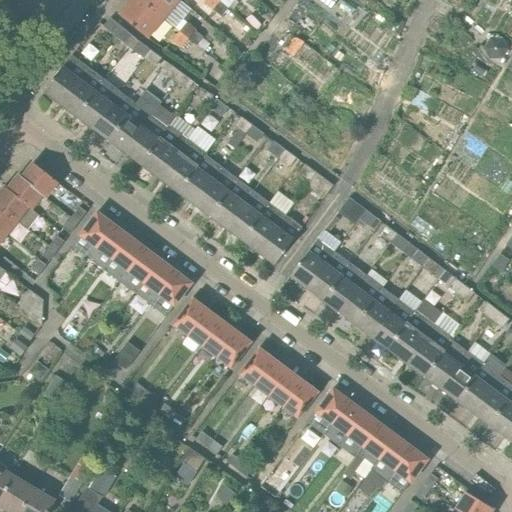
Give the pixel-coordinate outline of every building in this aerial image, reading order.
[(164,20),(139,0),(131,0),(119,15),(148,39),(164,20)] [(139,0),(164,20),(170,12),(180,0),(178,0),(139,0)] [(178,0),(180,0),(179,0),(203,0),(204,1),(203,3),(211,10),(212,9),(221,17),(228,8),(220,1),(217,0),(178,0)] [(320,0),(320,2),(331,9),(337,0),(320,0)] [(114,36),(121,27),(110,18),(103,27),(114,36)] [(195,31),(186,23),(178,32),(188,40),(195,31)] [(132,36),(121,27),(114,36),(125,44),(132,36)] [(195,31),(188,40),(196,46),(203,38),(195,31)] [(188,40),(178,32),(171,41),(181,48),(188,40)] [(501,59),(507,49),(501,38),(489,38),(483,49),(489,59),(501,59)] [(144,59),(150,50),(139,42),(132,51),(144,59)] [(150,50),(144,59),(155,67),(161,59),(150,50)] [(44,93),(61,105),(89,68),(72,55),(44,93)] [(176,83),(183,74),(171,66),(165,75),(176,83)] [(89,68),(61,105),(77,117),(105,80),(89,68)] [(183,74),(176,83),(187,91),(194,83),(183,74)] [(105,80),(77,117),(93,129),(121,92),(105,80)] [(121,92),(93,129),(109,141),(136,103),(121,92)] [(211,109),(217,100),(206,92),(200,100),(211,109)] [(217,100),(211,109),(222,117),(229,108),(217,100)] [(136,103),(109,141),(125,153),(152,115),(136,103)] [(152,115),(125,153),(140,165),(168,127),(152,115)] [(246,135),(252,126),(241,118),(234,126),(238,129),(227,143),(235,149),(246,135)] [(168,127),(140,165),(159,179),(188,139),(170,126),(168,127)] [(252,126),(246,135),(257,143),(263,134),(252,126)] [(250,142),(244,137),(237,147),(243,151),(250,142)] [(188,139),(159,179),(178,193),(207,153),(188,139)] [(278,159),(285,150),(274,142),(267,150),(278,159)] [(296,158),(285,150),(278,159),(290,167),(296,158)] [(207,153),(178,193),(194,205),(221,167),(206,156),(208,154),(207,153)] [(21,178),(43,195),(47,198),(58,183),(32,163),(21,178)] [(310,182),(316,173),(305,165),(298,174),(310,182)] [(221,167),(194,205),(210,216),(237,179),(221,167)] [(316,173),(310,182),(306,187),(323,199),(333,186),(316,173)] [(43,195),(21,178),(18,175),(7,189),(29,206),(32,209),(43,195)] [(237,179),(210,216),(226,228),(253,191),(237,179)] [(0,191),(0,207),(18,221),(29,206),(7,189),(4,186),(0,191)] [(253,191),(226,228),(242,240),(269,203),(253,191)] [(354,225),(356,222),(365,210),(350,198),(338,213),(354,225)] [(269,203),(242,240),(258,253),(286,215),(269,203)] [(0,207),(0,229),(7,235),(18,221),(0,207)] [(79,207),(71,217),(78,223),(86,212),(79,207)] [(365,210),(356,222),(363,227),(365,224),(370,227),(374,230),(380,222),(376,219),(365,210)] [(88,259),(113,225),(97,213),(72,247),(88,259)] [(286,215),(258,253),(275,265),(293,240),(302,228),(286,215)] [(78,223),(71,217),(63,228),(70,234),(78,223)] [(104,271),(129,236),(113,225),(88,259),(104,271)] [(379,234),(390,243),(397,234),(386,226),(379,234)] [(397,234),(390,243),(409,257),(416,249),(397,234)] [(119,282),(144,248),(129,236),(104,271),(119,282)] [(56,237),(50,246),(57,251),(63,243),(56,237)] [(307,289),(334,252),(318,239),(290,276),(307,289)] [(57,251),(50,246),(44,254),(51,259),(57,251)] [(135,294),(160,260),(144,248),(119,282),(135,294)] [(428,258),(418,251),(411,259),(422,267),(428,258)] [(322,301),(350,264),(334,252),(307,289),(322,301)] [(502,272),(509,260),(500,254),(492,266),(502,272)] [(428,258),(422,267),(434,276),(440,268),(428,258)] [(39,275),(47,266),(39,260),(32,270),(39,275)] [(150,305),(175,271),(160,260),(135,294),(150,305)] [(338,313),(366,276),(350,264),(322,301),(338,313)] [(175,271),(150,305),(141,318),(155,329),(165,316),(166,317),(192,283),(175,271)] [(355,325),(383,288),(366,276),(338,313),(355,325)] [(445,285),(457,294),(464,286),(452,276),(445,285)] [(464,286),(457,294),(467,302),(474,293),(464,286)] [(371,337),(399,300),(383,288),(355,325),(371,337)] [(42,327),(43,301),(30,291),(17,308),(42,327)] [(173,325),(188,337),(208,310),(192,299),(173,325)] [(387,350),(417,311),(416,310),(415,312),(399,300),(371,337),(387,350)] [(480,311),(491,320),(498,311),(486,303),(480,311)] [(57,312),(65,318),(71,310),(63,304),(57,312)] [(208,310),(188,337),(202,347),(222,321),(208,310)] [(406,363),(435,324),(417,311),(387,350),(406,363)] [(498,311),(491,320),(502,328),(509,320),(498,311)] [(222,321),(202,347),(216,358),(236,331),(222,321)] [(424,377),(453,338),(435,324),(406,363),(424,377)] [(31,341),(35,335),(23,326),(19,332),(31,341)] [(236,331),(216,358),(231,369),(251,343),(236,331)] [(440,389),(467,352),(452,340),(454,339),(453,338),(424,377),(440,389)] [(21,355),(27,348),(16,339),(10,347),(21,355)] [(126,369),(139,351),(127,342),(113,360),(126,369)] [(96,346),(91,352),(100,359),(105,353),(96,346)] [(9,356),(0,348),(0,361),(3,364),(9,356)] [(239,375),(254,386),(274,360),(259,349),(239,375)] [(456,401),(483,364),(467,352),(440,389),(456,401)] [(274,360),(254,386),(269,397),(288,371),(274,360)] [(38,380),(46,370),(36,362),(28,372),(38,380)] [(472,413),(500,376),(483,364),(456,401),(472,413)] [(288,371),(269,397),(283,408),(303,381),(288,371)] [(54,403),(66,382),(55,376),(43,396),(54,403)] [(488,425),(511,392),(511,385),(500,376),(472,413),(488,425)] [(303,381),(283,408),(298,419),(318,393),(303,381)] [(131,390),(141,398),(147,391),(136,383),(131,390)] [(308,423),(324,435),(349,401),(333,389),(308,423)] [(147,391),(141,398),(152,406),(157,399),(147,391)] [(504,437),(511,426),(511,392),(488,425),(504,437)] [(349,401),(324,435),(340,447),(365,413),(349,401)] [(158,410),(170,419),(175,412),(164,403),(158,410)] [(175,412),(170,419),(182,428),(187,420),(175,412)] [(365,413),(340,447),(355,459),(380,425),(365,413)] [(380,425),(355,459),(343,475),(350,479),(365,459),(373,465),(370,470),(396,436),(380,425)] [(196,439),(206,446),(212,439),(201,431),(196,439)] [(396,436),(370,470),(386,482),(411,448),(396,436)] [(212,439),(206,446),(217,454),(222,447),(212,439)] [(411,448),(386,482),(402,494),(428,460),(411,448)] [(196,471),(204,459),(188,449),(180,461),(196,471)] [(41,469),(46,461),(28,450),(23,458),(41,469)] [(226,461),(236,469),(241,461),(231,454),(226,461)] [(70,502),(94,463),(83,456),(59,495),(70,502)] [(241,461),(236,469),(246,476),(252,469),(241,461)] [(0,468),(0,498),(14,477),(0,468)] [(104,496),(118,478),(108,469),(94,488),(104,496)] [(430,475),(422,485),(430,490),(438,480),(430,475)] [(14,477),(0,498),(0,506),(9,511),(20,511),(34,489),(14,477)] [(430,490),(422,485),(415,495),(422,501),(430,490)] [(228,507),(237,495),(226,486),(217,497),(228,507)] [(102,511),(94,507),(101,496),(86,487),(71,511),(102,511)] [(34,489),(20,511),(49,511),(55,502),(34,489)] [(455,509),(459,511),(460,511),(491,511),(493,509),(465,493),(455,509)] [(287,508),(289,510),(292,505),(285,500),(282,504),(287,508)] [(413,511),(418,507),(410,501),(402,511),(413,511)]
